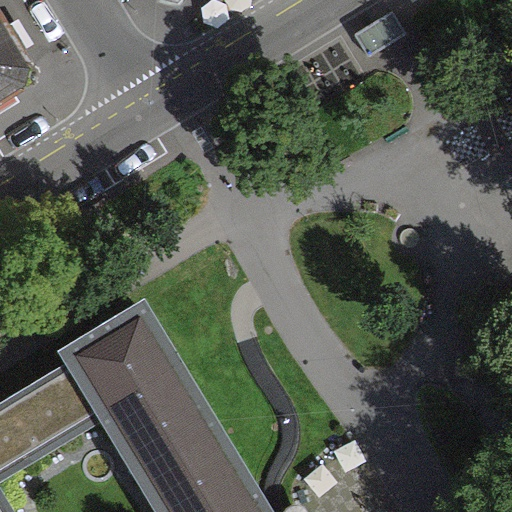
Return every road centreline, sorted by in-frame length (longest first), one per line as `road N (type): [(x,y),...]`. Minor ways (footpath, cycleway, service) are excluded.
road 1 (residential): [(155,112),(336,0)]
road 2 (residential): [(0,210),(155,112)]
road 3 (residential): [(87,0),(155,112)]
